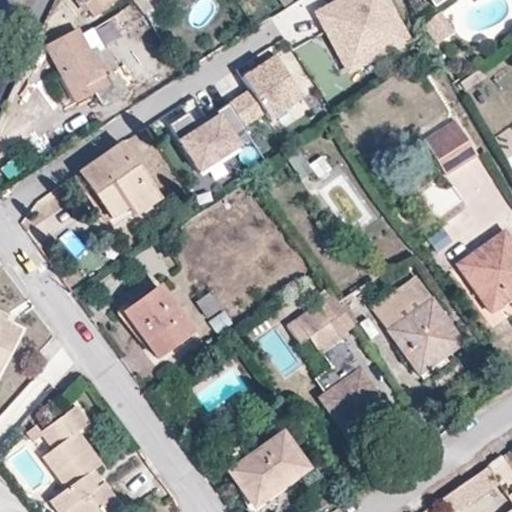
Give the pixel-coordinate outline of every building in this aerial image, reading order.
[(79,0),(93,17),(114,0),(79,0)] [(146,1),(147,0),(133,0),(150,24),(159,18),(146,1)] [(384,0),(336,0),(315,12),(348,72),(407,40),(384,0)] [(453,33),(438,13),(433,17),(448,36),(453,33)] [(448,36),(433,17),(422,25),(436,45),(448,36)] [(128,92),(104,50),(91,57),(80,36),(76,29),(44,46),(75,103),(95,93),(103,107),(116,99),(128,92)] [(104,50),(93,29),(80,36),(91,57),(104,50)] [(251,89),(230,103),(246,128),(264,116),(267,121),(305,96),(278,55),(265,63),(264,61),(254,67),(242,75),(251,89)] [(465,92),(485,78),(479,69),(460,83),(465,92)] [(233,137),(246,128),(230,103),(175,138),(197,172),(238,145),(233,137)] [(444,175),(476,155),(455,122),(443,130),(446,136),(428,147),(444,175)] [(428,147),(446,136),(443,130),(424,141),(428,147)] [(160,198),(122,142),(79,171),(103,204),(112,218),(128,206),(135,215),(160,198)] [(318,180),(333,170),(322,154),(307,164),(318,180)] [(59,237),(70,256),(82,250),(71,230),(59,237)] [(511,243),(503,231),(456,265),(486,308),(504,295),(508,300),(511,297),(511,243)] [(372,313),(417,281),(415,277),(370,309),(372,313)] [(463,343),(417,281),(372,313),(418,376),(419,375),(443,357),(455,349),(463,343)] [(189,331),(155,285),(125,307),(137,323),(132,327),(145,345),(154,357),(189,331)] [(387,410),(358,369),(356,371),(352,365),(356,361),(341,340),(339,342),(337,338),(354,326),(353,324),(340,306),(327,289),(315,297),(320,304),(286,327),(298,344),(308,338),(320,355),(321,354),(330,367),(313,380),(324,394),(317,398),(351,445),(363,435),(373,428),(369,423),(387,410)] [(202,317),(219,309),(210,291),(193,300),(202,317)] [(490,313),(508,300),(504,295),(486,308),(490,313)] [(356,322),(343,304),(340,306),(353,324),(356,322)] [(137,323),(125,307),(120,311),(132,327),(137,323)] [(222,310),(204,320),(213,334),(230,323),(222,310)] [(0,369),(20,331),(4,323),(0,320),(0,369)] [(422,380),(447,362),(443,357),(419,375),(422,380)] [(99,465),(75,433),(88,424),(74,406),(39,433),(37,429),(29,435),(34,442),(42,436),(52,449),(41,457),(65,489),(49,501),(56,511),(63,511),(64,511),(99,511),(101,511),(110,511),(118,506),(102,484),(95,489),(89,481),(85,476),(92,471),(99,465)] [(267,496),(306,469),(281,434),(250,456),(232,469),(227,472),(252,507),(267,496)] [(232,469),(250,456),(244,448),(237,445),(232,446),(224,453),(222,457),(232,469)] [(449,511),(458,511),(498,484),(485,466),(440,499),(449,511)] [(102,484),(92,471),(85,476),(89,481),(95,489),(102,484)]
